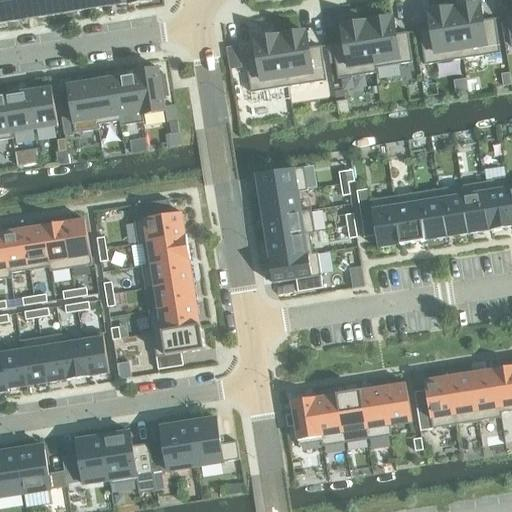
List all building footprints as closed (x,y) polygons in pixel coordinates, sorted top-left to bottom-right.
[(5,0),(0,0),(0,24),(9,23),(5,0)] [(25,0),(5,0),(9,23),(29,20),(25,0)] [(46,0),(25,0),(29,20),(49,17),(46,0)] [(67,0),(46,0),(49,17),(69,14),(67,0)] [(87,0),(67,0),(69,14),(89,10),(87,0)] [(108,0),(87,0),(89,10),(110,7),(108,0)] [(479,5),(455,8),(463,60),(500,54),(495,19),(482,21),(479,5)] [(433,28),(419,31),(425,66),(463,60),(455,8),(430,12),(433,28)] [(393,18),(368,22),(375,69),(377,68),(413,63),(408,33),(395,35),(393,18)] [(346,43),(333,45),(338,79),(378,73),(377,68),(375,69),(368,22),(343,26),(346,43)] [(306,32),(281,36),(289,87),(327,81),(321,47),(308,49),(306,32)] [(259,57),(246,59),(252,93),(289,87),(281,36),(257,40),(259,57)] [(239,46),(226,48),(228,57),(230,70),(242,68),(239,46)] [(160,69),(136,72),(136,74),(142,115),(143,115),(166,111),(164,96),(169,95),(166,75),(161,76),(160,69)] [(509,73),(501,74),(503,86),(511,85),(509,73)] [(136,74),(113,78),(120,122),(121,126),(145,123),(143,115),(142,115),(136,74)] [(113,78),(92,81),(99,125),(120,122),(113,78)] [(92,81),(68,85),(68,89),(70,98),(70,100),(71,106),(71,107),(72,111),(72,115),(72,116),(74,122),(74,124),(74,125),(75,133),(100,129),(99,125),(92,81)] [(52,88),(29,91),(35,130),(58,126),(52,88)] [(68,89),(58,90),(59,99),(70,98),(68,89)] [(29,91),(6,95),(12,133),(35,130),(29,91)] [(6,95),(0,95),(0,140),(13,139),(12,133),(6,95)] [(70,98),(59,99),(61,108),(71,106),(70,100),(70,98)] [(347,100),(336,102),(339,115),(350,113),(347,100)] [(71,106),(61,108),(62,117),(72,115),(72,111),(71,107),(71,106)] [(72,115),(62,117),(63,126),(74,124),(74,122),(72,116),(72,115)] [(178,121),(170,122),(172,134),(180,133),(178,121)] [(74,124),(63,126),(65,134),(75,133),(74,125),(74,124)] [(172,134),(166,135),(167,146),(168,148),(182,146),(181,144),(180,133),(172,134)] [(66,139),(58,140),(59,152),(67,151),(66,139)] [(505,166),(488,167),(488,177),(506,176),(505,166)] [(304,167),(256,175),(260,198),(299,192),(308,191),(304,167)] [(353,170),(339,173),(341,185),(349,183),(355,182),(353,170)] [(508,179),(485,182),(493,230),(511,226),(511,204),(509,188),(508,179)] [(368,182),(356,184),(357,191),(369,189),(368,182)] [(485,182),(462,186),(470,234),(493,230),(485,182)] [(349,183),(341,185),(343,197),(351,195),(349,183)] [(462,186),(439,190),(447,237),(470,234),(462,186)] [(369,189),(357,191),(358,199),(370,197),(369,191),(369,189)] [(439,190),(417,193),(424,241),(447,237),(439,190)] [(299,192),(260,198),(263,218),(302,212),(311,210),(313,210),(310,191),(308,191),(299,192)] [(417,193),(394,197),(401,245),(424,241),(417,193)] [(370,197),(358,199),(360,207),(372,205),(371,201),(371,200),(370,197)] [(394,197),(371,201),(372,205),(373,213),(374,220),(375,228),(379,248),(401,245),(394,197)] [(139,221),(135,222),(139,245),(187,238),(183,214),(172,216),(169,200),(147,204),(136,206),(139,221)] [(372,205),(360,207),(361,215),(373,213),(372,205)] [(302,212),(263,218),(267,241),(310,234),(315,234),(311,210),(302,212)] [(373,213),(361,215),(362,222),(374,220),(373,213)] [(354,214),(346,215),(348,227),(356,226),(354,214)] [(85,220),(64,223),(72,269),(93,265),(85,220)] [(374,220),(362,222),(363,230),(375,228),(374,220)] [(64,223),(43,226),(50,267),(51,272),(72,269),(64,223)] [(43,226),(24,229),(31,270),(50,267),(43,226)] [(356,226),(348,227),(350,239),(358,238),(356,226)] [(24,229),(5,232),(12,273),(31,270),(24,229)] [(5,232),(0,233),(0,280),(12,278),(12,273),(5,232)] [(310,234),(267,241),(270,260),(313,253),(310,234)] [(107,249),(105,237),(97,239),(99,251),(107,249)] [(139,245),(131,247),(134,267),(142,266),(190,258),(187,238),(139,245)] [(99,251),(101,262),(109,261),(107,249),(99,251)] [(313,253),(270,260),(274,284),(296,280),(298,292),(324,288),(322,276),(318,253),(313,253)] [(190,258),(142,266),(146,290),(155,289),(194,283),(190,258)] [(112,282),(104,284),(106,296),(114,294),(112,282)] [(194,283),(155,289),(158,309),(197,303),(194,283)] [(87,288),(75,290),(76,298),(88,296),(87,288)] [(75,290),(63,292),(65,300),(76,298),(75,290)] [(47,294),(35,296),(36,304),(48,302),(47,294)] [(108,307),(116,306),(114,294),(106,296),(108,307)] [(35,296),(23,298),(24,306),(36,304),(35,296)] [(89,302),(77,304),(79,312),(91,310),(89,302)] [(158,309),(149,311),(153,334),(201,327),(197,303),(158,309)] [(77,304),(65,306),(67,314),(79,312),(77,304)] [(49,308),(37,310),(38,318),(50,316),(49,308)] [(37,310),(25,312),(26,320),(38,318),(37,310)] [(9,315),(0,316),(0,324),(10,323),(9,315)] [(201,327),(153,334),(157,358),(159,370),(184,366),(182,354),(205,350),(201,327)] [(119,328),(112,329),(113,341),(121,339),(119,328)] [(102,333),(83,336),(89,377),(109,374),(102,333)] [(62,334),(41,338),(48,383),(70,380),(63,339),(62,334)] [(83,336),(63,339),(70,380),(89,377),(83,336)] [(41,338),(20,341),(21,346),(27,387),(48,383),(41,338)] [(21,346),(0,349),(1,352),(4,373),(6,373),(9,390),(27,387),(21,346)] [(1,352),(0,351),(0,393),(9,392),(9,390),(6,373),(4,373),(1,352)] [(511,367),(495,370),(502,413),(511,411),(511,367)] [(495,370),(472,374),(479,422),(502,418),(502,413),(495,370)] [(472,374),(448,377),(456,425),(479,422),(472,374)] [(448,377),(425,381),(427,391),(428,399),(428,400),(429,406),(430,410),(430,414),(431,419),(432,421),(433,429),(456,425),(448,377)] [(406,384),(384,387),(391,426),(413,423),(406,384)] [(384,387),(361,391),(369,439),(392,436),(391,426),(384,387)] [(361,391),(338,395),(346,443),(369,439),(361,391)] [(427,391),(415,393),(416,400),(428,399),(427,391)] [(338,395),(315,399),(322,442),(322,447),(346,443),(338,395)] [(315,399),(292,402),(299,445),(322,442),(315,399)] [(428,399),(416,400),(417,408),(429,406),(428,400),(428,399)] [(429,406),(417,408),(419,416),(430,414),(430,410),(429,406)] [(430,414),(419,416),(420,423),(432,421),(431,419),(430,414)] [(218,418),(189,423),(197,467),(240,460),(237,442),(221,444),(218,418)] [(432,421),(420,423),(421,431),(433,429),(432,421)] [(189,423),(161,428),(168,471),(197,467),(189,423)] [(133,432),(105,436),(112,480),(111,480),(111,485),(137,481),(139,494),(156,491),(157,491),(154,474),(152,462),(149,444),(135,446),(133,432)] [(79,456),(63,459),(65,471),(67,484),(83,481),(84,485),(110,481),(111,480),(112,480),(105,436),(104,437),(103,437),(77,441),(79,456)] [(415,439),(414,440),(416,452),(424,450),(422,438),(421,438),(415,439)] [(45,446),(16,450),(23,494),(24,494),(27,508),(51,505),(48,490),(52,490),(68,487),(67,484),(65,471),(49,474),(45,446)] [(16,450),(0,452),(0,497),(23,494),(16,450)] [(160,460),(152,462),(154,474),(162,472),(160,460)] [(244,483),(234,485),(235,494),(245,493),(244,483)]
